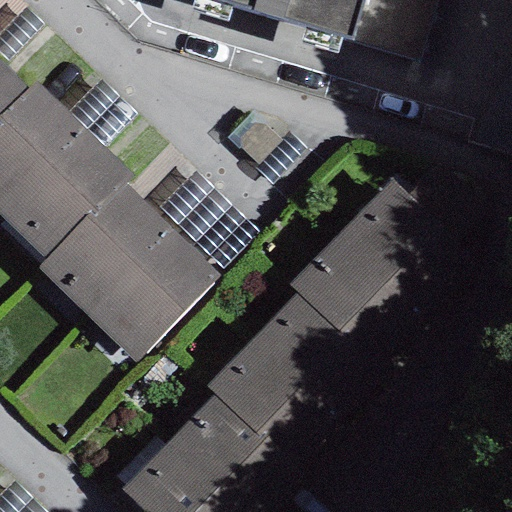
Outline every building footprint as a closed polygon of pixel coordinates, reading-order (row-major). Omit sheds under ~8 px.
[(192,0),(184,31),(350,79),(357,50),(372,0),(192,0)] [(372,0),(357,50),(416,68),(436,0),(372,0)] [(0,113),(25,88),(0,62),(0,113)] [(33,79),(25,88),(0,113),(0,211),(83,127),(33,79)] [(133,175),(83,127),(0,211),(0,215),(45,258),(88,214),(92,218),(124,184),(133,175)] [(390,179),(340,230),(427,314),(477,263),(390,179)] [(169,228),(124,184),(92,218),(88,214),(45,258),(37,266),(85,314),(169,228)] [(218,275),(169,228),(85,314),(134,361),(218,275)] [(288,284),(296,292),(342,336),(346,332),(379,364),(427,314),(340,230),(288,284)] [(296,292),(252,336),(337,422),(387,372),(379,364),(346,332),(342,336),(296,292)] [(205,386),(214,395),(258,437),(262,433),(294,463),(337,422),(252,336),(205,386)] [(258,437),(214,395),(168,440),(239,511),(264,511),(303,473),(294,463),(262,433),(258,437)] [(239,511),(168,440),(119,488),(143,511),(239,511)]
